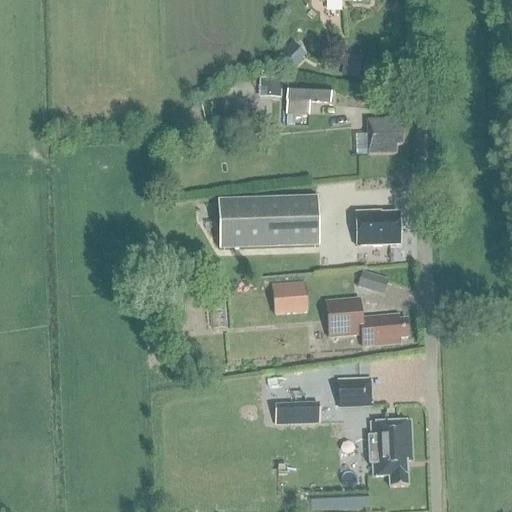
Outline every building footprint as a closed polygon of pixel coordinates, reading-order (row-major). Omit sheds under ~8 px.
[(289,14),(290,10),(287,7),(283,7),(280,10),(280,14),(282,17),(286,17),(289,14)] [(290,48),(281,57),(294,70),(303,61),(301,59),(290,48)] [(341,79),(361,82),(365,61),(344,58),(341,79)] [(259,81),(258,100),(280,100),(281,82),(259,81)] [(309,104),(328,105),(329,90),(287,88),(285,116),(308,117),(309,104)] [(204,121),(211,120),(210,112),(212,112),(210,104),(208,104),(201,106),(204,121)] [(402,147),(401,122),(366,122),(367,156),(395,156),(395,147),(402,147)] [(317,249),(318,249),(317,200),(316,200),(216,204),(218,252),(317,249)] [(372,215),(355,215),(356,249),(399,247),(398,216),(372,216),(372,215)] [(362,275),(357,291),(383,299),(388,283),(362,275)] [(304,284),(270,287),(273,317),(307,314),(304,284)] [(397,317),(360,321),(358,302),(325,304),(328,340),(361,337),(362,349),(400,346),(399,341),(407,340),(406,322),(398,323),(397,317)] [(369,382),(337,383),(338,410),(370,409),(369,382)] [(318,405),(296,405),(297,426),(318,426),(318,405)] [(370,438),(366,438),(368,467),(372,466),(372,479),(388,478),(389,489),(407,489),(406,464),(411,463),(410,424),(370,425),(370,438)]
